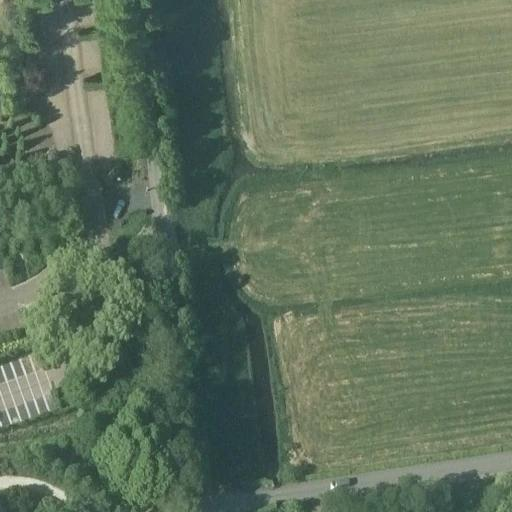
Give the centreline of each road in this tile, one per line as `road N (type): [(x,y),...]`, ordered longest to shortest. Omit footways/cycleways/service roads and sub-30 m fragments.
road 1 (unclassified): [(132,0),(193,511)]
road 2 (unknown): [(0,392),(41,375),(82,342),(93,304),(86,204)]
